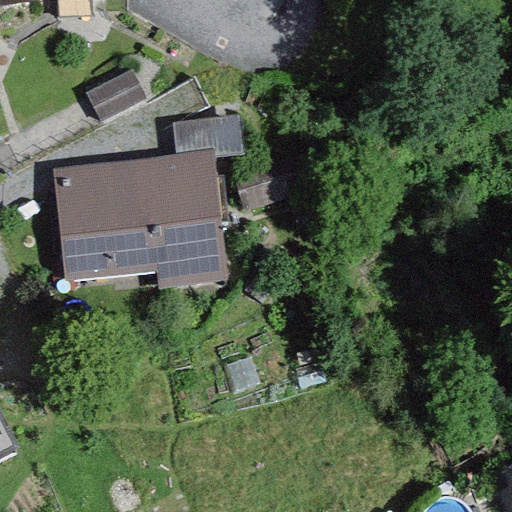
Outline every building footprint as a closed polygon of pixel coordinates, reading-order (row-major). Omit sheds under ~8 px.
[(147,111),(133,80),(90,99),(103,130),(147,111)] [(189,168),(216,166),(247,162),(244,129),(185,135),(189,168)] [(171,293),(229,287),(216,166),(189,168),(63,182),(74,286),(169,275),(171,293)] [(296,167),(242,180),(250,214),(305,201),(296,167)] [(0,452),(10,447),(0,426),(0,452)]
